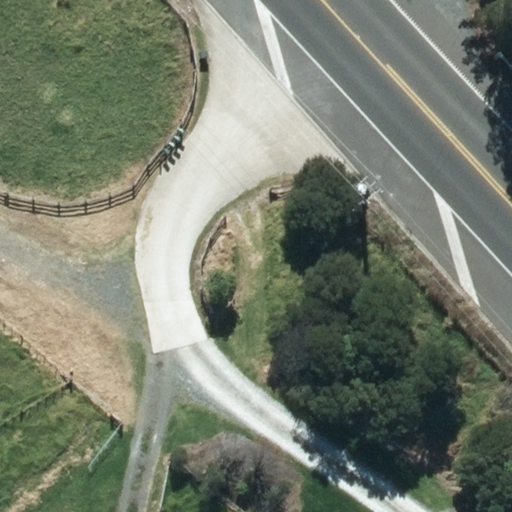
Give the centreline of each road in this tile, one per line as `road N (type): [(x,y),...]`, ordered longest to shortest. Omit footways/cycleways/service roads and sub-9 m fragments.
road 1 (unknown): [(251,0),(170,72),(124,141),(116,215),(140,273),(462,511)]
road 2 (primary): [(334,0),(511,192)]
